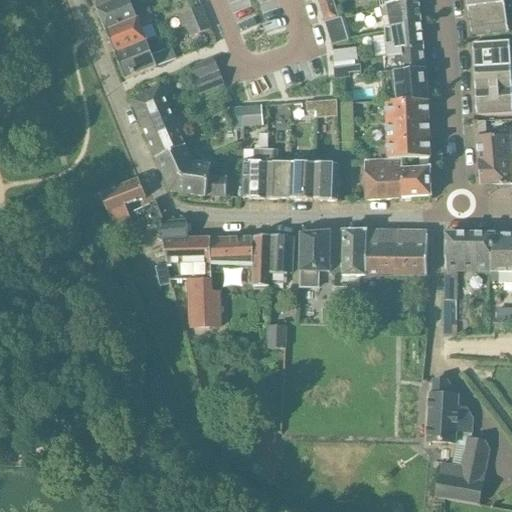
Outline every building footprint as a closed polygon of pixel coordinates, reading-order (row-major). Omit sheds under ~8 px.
[(92,0),(97,11),(125,0),(92,0)] [(125,0),(97,11),(106,33),(151,15),(147,5),(133,11),(129,0),(125,0)] [(332,0),(319,4),(325,24),(338,20),(332,0)] [(401,24),(420,23),(417,0),(412,0),(386,7),(387,8),(381,9),(383,18),(382,18),(384,34),(401,32),(401,24)] [(466,0),(469,15),(505,10),(504,0),(466,0)] [(177,17),(182,29),(186,27),(207,19),(202,7),(177,17)] [(505,10),(469,15),(472,40),(509,35),(505,10)] [(106,33),(115,56),(147,43),(141,28),(154,23),(151,15),(106,33)] [(212,31),(207,19),(186,27),(190,39),(212,31)] [(338,20),(325,24),(332,47),(349,42),(342,19),(338,20)] [(388,58),(388,59),(403,57),(402,49),(423,47),(420,23),(401,24),(401,32),(384,34),(387,58),(388,58)] [(147,43),(115,56),(125,81),(157,69),(176,61),(171,49),(152,56),(152,55),(147,43)] [(474,70),(511,67),(510,43),(472,45),(474,70)] [(383,59),(384,74),(404,72),(425,69),(423,48),(423,47),(402,49),(403,57),(388,59),(388,58),(387,58),(383,59)] [(333,52),(334,69),(356,66),(355,62),(358,62),(356,49),(333,52)] [(189,68),(194,82),(219,72),(214,58),(189,68)] [(334,69),(335,82),(350,80),(349,75),(361,73),(360,65),(356,66),(334,69)] [(474,70),(475,93),(511,91),(511,76),(511,67),(474,70)] [(378,75),(380,105),(386,105),(386,104),(428,101),(425,69),(404,72),(384,74),(378,75)] [(225,86),(219,72),(194,82),(200,96),(225,86)] [(131,102),(139,122),(170,109),(165,98),(174,95),(169,85),(161,88),(131,102)] [(511,91),(475,93),(477,118),(511,115),(511,91)] [(386,104),(386,105),(386,123),(429,121),(428,104),(428,103),(428,101),(386,104)] [(330,112),(329,102),(317,103),(317,114),(330,112)] [(307,115),(317,114),(317,103),(306,104),(307,115)] [(341,128),(354,127),(353,104),(340,104),(341,128)] [(243,129),(263,128),(261,108),(242,109),(243,129)] [(139,122),(148,142),(187,125),(183,114),(173,117),(170,109),(139,122)] [(386,123),(387,145),(389,145),(389,143),(430,140),(429,123),(429,122),(429,121),(386,123)] [(486,122),(477,123),(478,138),(479,163),(511,161),(511,148),(510,136),(487,138),(486,122)] [(148,142),(156,161),(187,148),(187,147),(186,147),(182,136),(190,132),(187,125),(148,142)] [(341,147),(354,146),(354,127),(341,128),(341,147)] [(388,162),(402,161),(403,161),(419,160),(428,160),(431,160),(431,159),(430,141),(430,140),(389,143),(389,145),(387,145),(388,160),(388,162)] [(354,146),(341,147),(342,155),(354,155),(354,146)] [(196,151),(190,154),(187,148),(156,161),(170,193),(194,163),(210,166),(211,158),(199,156),(196,151)] [(241,200),(266,201),(268,151),(253,151),(253,163),(243,163),(241,200)] [(266,201),(290,202),(291,165),(276,164),(276,151),(268,151),(266,201)] [(366,161),(368,202),(430,199),(433,199),(433,196),(431,196),(430,172),(432,172),(432,168),(428,168),(428,160),(419,160),(419,162),(402,163),(402,161),(388,162),(388,160),(366,161)] [(511,161),(479,163),(481,187),(511,185),(511,161)] [(170,193),(206,199),(206,198),(227,199),(227,190),(234,190),(234,178),(210,177),(212,166),(210,166),(194,163),(170,193)] [(290,202),(314,203),(315,165),(291,165),(290,202)] [(340,166),(315,165),(314,203),(338,203),(340,166)] [(104,206),(112,226),(130,219),(125,208),(146,199),(138,181),(94,199),(98,208),(104,206)] [(156,229),(160,243),(162,243),(188,241),(188,239),(186,221),(164,223),(156,204),(135,213),(135,214),(146,231),(156,229)] [(381,278),(426,278),(428,278),(428,237),(426,237),(426,233),(367,232),(367,233),(367,277),(381,278)] [(359,295),(380,296),(381,278),(367,277),(367,233),(342,233),(342,278),(360,278),(359,295)] [(319,274),(330,273),(330,235),(302,237),(301,290),(319,290),(319,274)] [(445,337),(457,337),(458,302),(458,273),(491,274),(493,274),(494,236),(445,236),(445,237),(446,237),(446,261),(445,261),(445,273),(445,337)] [(511,236),(496,236),(495,236),(494,236),(493,274),(491,274),(491,283),(500,283),(500,274),(511,273),(511,236)] [(211,239),(211,271),(253,270),(253,288),(270,288),(270,278),(272,239),(255,239),(255,238),(211,239)] [(270,278),(270,285),(286,286),(286,279),(288,279),(288,276),(293,276),(294,240),(289,239),(289,238),(273,238),(272,238),(272,239),(270,278)] [(211,281),(211,271),(211,239),(188,239),(188,241),(162,243),(167,265),(171,283),(186,282),(211,281)] [(154,268),(159,289),(172,286),(171,283),(167,265),(154,268)] [(223,329),(221,289),(211,289),(211,281),(186,282),(188,331),(223,329)] [(391,336),(420,337),(420,326),(392,325),(392,317),(380,316),(380,327),(391,327),(391,336)] [(287,351),(287,327),(267,327),(267,350),(287,351)] [(436,499),(478,507),(480,497),(489,452),(485,444),(471,441),(471,434),(472,434),(473,420),(467,410),(458,409),(459,398),(451,397),(452,389),(447,383),(433,382),(432,396),(430,396),(427,444),(456,445),(451,467),(443,465),(436,499)] [(253,463),(251,469),(273,485),(274,484),(278,467),(271,465),(277,433),(259,429),(253,463)]
